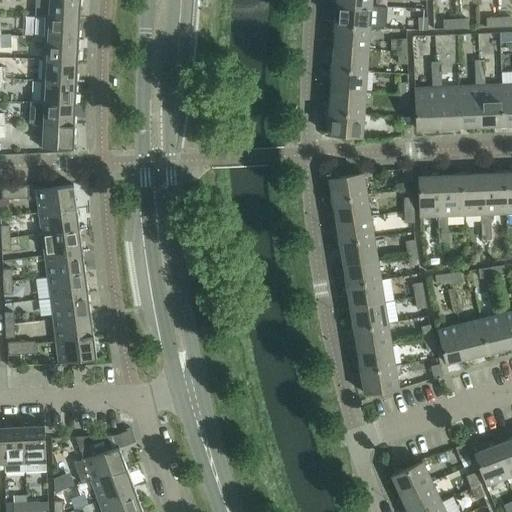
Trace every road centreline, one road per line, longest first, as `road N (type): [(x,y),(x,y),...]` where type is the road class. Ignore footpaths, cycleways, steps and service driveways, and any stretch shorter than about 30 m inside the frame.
road 1 (tertiary): [(148,0),(145,161),(158,292),(179,391)]
road 2 (tertiary): [(200,386),(171,177),(173,0)]
road 3 (residential): [(391,511),(358,439),(511,390)]
road 4 (residential): [(1,402),(136,396)]
road 5 (tertiary): [(241,511),(200,386)]
road 6 (tertiary): [(179,391),(222,511)]
road 7 (residential): [(175,511),(136,396)]
